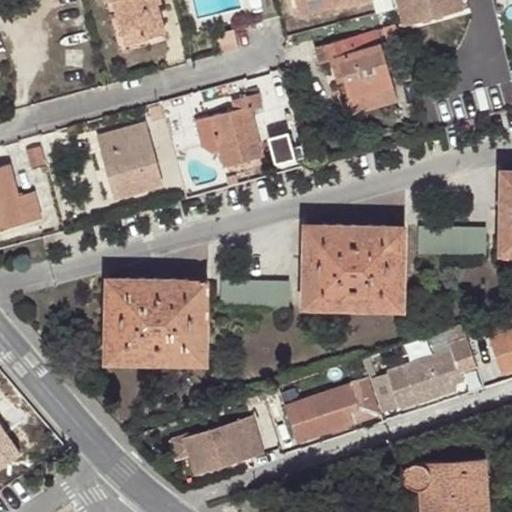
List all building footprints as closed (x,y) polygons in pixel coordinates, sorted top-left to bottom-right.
[(158,0),(101,0),(102,2),(111,1),(120,32),(142,27),(145,39),(164,34),(155,3),(159,3),(158,0)] [(294,0),(298,16),(358,0),(294,0)] [(395,0),(402,24),(460,9),(458,0),(395,0)] [(458,0),(460,9),(467,7),(465,0),(458,0)] [(399,44),(393,24),(384,27),(388,46),(399,44)] [(145,41),(145,39),(142,27),(120,32),(124,47),(145,41)] [(236,50),(232,29),(210,34),(215,55),(236,50)] [(349,100),(391,87),(376,30),(313,47),(317,64),(335,60),(338,76),(342,75),(349,100)] [(395,101),(391,87),(349,100),(352,112),(395,101)] [(262,106),(259,93),(240,97),(243,107),(195,119),(201,143),(212,153),(221,151),(225,165),(263,155),(251,110),(262,106)] [(164,117),(161,105),(148,109),(152,121),(164,117)] [(162,183),(145,122),(98,135),(115,197),(162,183)] [(296,155),(290,131),(269,136),(278,161),(296,155)] [(45,163),(40,146),(25,150),(30,167),(45,163)] [(9,163),(0,165),(0,228),(40,217),(33,191),(19,195),(9,163)] [(511,252),(511,170),(503,171),(501,253),(511,252)] [(402,307),(404,225),(304,222),(303,305),(402,307)] [(485,255),(486,229),(420,227),(419,252),(485,255)] [(204,363),(207,278),(105,276),(104,360),(204,363)] [(286,307),(287,281),(222,279),(221,306),(286,307)] [(490,337),(509,331),(505,320),(486,326),(490,337)] [(511,330),(509,331),(490,337),(501,374),(511,370),(511,330)] [(458,373),(456,369),(449,347),(385,367),(386,373),(395,406),(396,406),(397,407),(455,388),(451,376),(458,373)] [(464,367),(456,369),(458,373),(451,376),(455,388),(468,384),(464,367)] [(511,370),(501,374),(503,381),(511,378),(511,370)] [(395,406),(386,373),(369,378),(380,411),(395,406)] [(356,407),(348,381),(299,396),(297,390),(284,394),(286,401),(283,402),(295,439),(352,421),(349,410),(356,407)] [(262,450),(251,415),(181,437),(192,472),(262,450)] [(22,453),(0,421),(0,464),(2,467),(22,453)] [(419,487),(420,511),(486,511),(484,456),(411,460),(408,463),(403,468),(401,476),(406,483),(411,486),(419,487)] [(55,478),(53,462),(44,462),(45,478),(55,478)]
